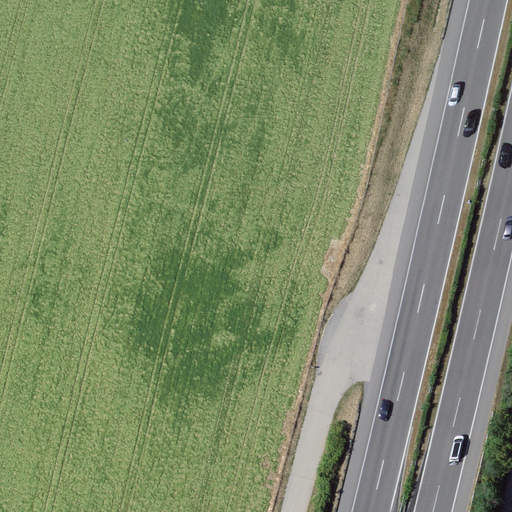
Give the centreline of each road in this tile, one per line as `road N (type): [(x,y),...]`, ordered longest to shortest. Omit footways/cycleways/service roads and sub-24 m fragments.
road 1 (motorway): [(488,0),(371,511)]
road 2 (motorway): [(433,511),(511,173)]
